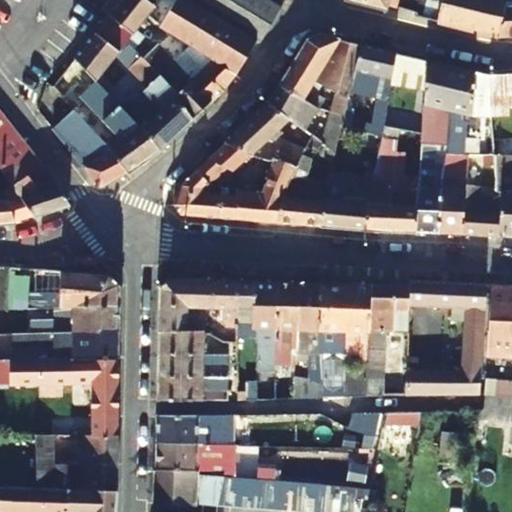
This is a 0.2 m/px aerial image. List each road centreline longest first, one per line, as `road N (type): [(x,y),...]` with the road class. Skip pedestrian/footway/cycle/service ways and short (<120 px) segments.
road 1 (unclassified): [(132,240),(511,263)]
road 2 (residential): [(296,11),(256,81),(143,208),(132,240)]
road 3 (residential): [(132,240),(126,511)]
road 4 (residential): [(511,54),(296,11)]
road 5 (residential): [(132,240),(84,197),(0,83)]
road 6 (residential): [(0,248),(132,240)]
